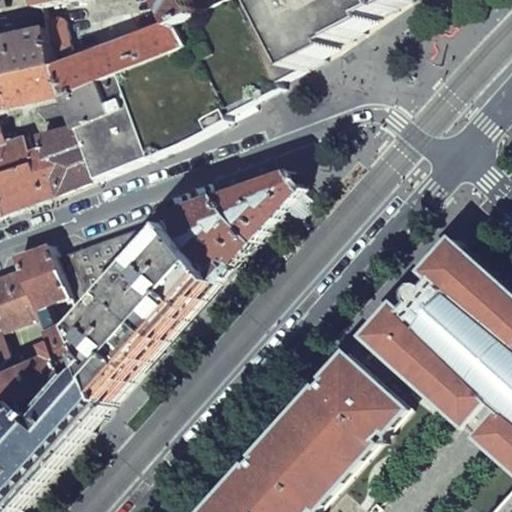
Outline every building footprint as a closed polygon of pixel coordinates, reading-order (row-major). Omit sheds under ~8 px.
[(0,0),(0,10),(10,8),(8,1),(14,0),(0,0)] [(44,0),(47,11),(95,0),(44,0)] [(285,85),(312,71),(321,66),(330,62),(327,57),(369,35),(366,30),(399,13),(391,0),(239,0),(203,19),(183,29),(193,49),(107,84),(119,118),(83,131),(104,183),(157,161),(191,147),(260,111),(257,106),(288,91),(285,85)] [(167,0),(173,11),(183,29),(203,19),(192,1),(192,0),(167,0)] [(391,0),(399,13),(408,9),(417,4),(414,0),(391,0)] [(169,28),(60,71),(70,99),(107,84),(193,49),(183,29),(173,11),(164,14),(169,28)] [(22,38),(0,42),(0,82),(60,69),(58,59),(49,23),(48,17),(20,24),(22,38)] [(64,20),(49,23),(58,59),(72,55),(74,51),(68,23),(64,20)] [(119,118),(107,84),(70,99),(60,71),(60,69),(0,82),(0,191),(10,218),(53,203),(66,197),(66,198),(92,188),(104,183),(83,131),(119,118)] [(301,174),(225,201),(262,247),(312,191),(301,174)] [(0,221),(10,218),(0,191),(0,221)] [(183,230),(227,286),(262,247),(225,201),(193,213),(174,219),(183,230)] [(85,320),(91,337),(105,374),(118,409),(227,286),(183,230),(174,219),(62,260),(76,297),(85,320)] [(374,340),(380,345),(463,418),(485,392),(511,414),(511,440),(502,452),(511,460),(511,288),(467,248),(461,242),(432,274),(439,280),(430,290),(425,290),(422,291),(418,293),(417,295),(416,300),(417,305),(409,314),(402,308),(374,340)] [(30,257),(23,260),(28,274),(43,312),(76,297),(62,260),(58,248),(30,257)] [(14,359),(3,336),(46,320),(43,312),(28,274),(18,278),(0,284),(0,394),(8,416),(35,404),(73,387),(57,345),(48,349),(53,359),(26,370),(21,356),(14,359)] [(85,320),(53,336),(57,345),(73,387),(105,374),(91,337),(85,320)] [(269,511),(375,393),(366,385),(373,375),(363,366),(353,357),(333,380),(337,385),(336,386),(332,385),(328,386),(327,387),(325,391),(325,393),(328,396),(327,397),(322,393),(263,459),(268,463),(267,464),(263,462),(261,462),(258,464),(257,466),(256,470),(258,473),(257,474),(253,470),(216,511),(269,511)] [(35,404),(0,443),(0,511),(26,511),(118,409),(105,374),(73,387),(35,404)] [(375,393),(269,511),(325,511),(415,412),(373,375),(366,385),(375,393)] [(460,421),(500,455),(502,452),(511,440),(511,414),(485,392),(463,418),(460,421)] [(0,418),(8,416),(0,394),(0,418)] [(511,511),(511,498),(499,511),(511,511)]
